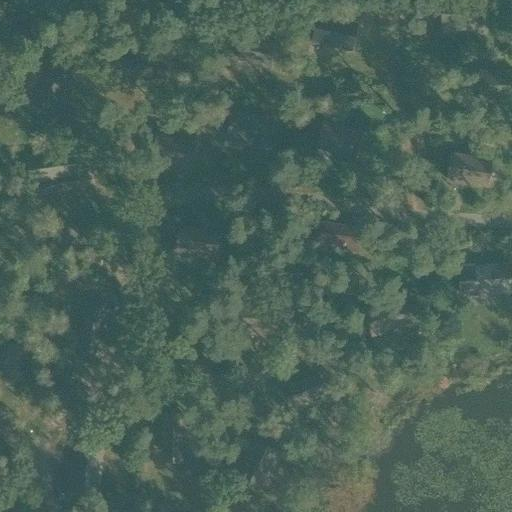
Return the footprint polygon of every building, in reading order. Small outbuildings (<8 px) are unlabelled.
[(457,29),(481,29),(482,4),(443,3),(442,28),(443,28),(443,23),(457,23),(457,29)] [(318,17),(313,42),(314,42),(315,37),(328,40),(327,45),(351,50),(357,25),(318,17)] [(269,67),(273,38),(263,37),(262,44),(242,41),(239,60),(252,61),(252,65),(269,67)] [(147,80),(164,84),(171,56),(161,53),(159,60),(140,55),(135,73),(148,77),(147,80)] [(34,107),(32,105),(31,106),(56,120),(57,119),(54,118),(69,91),(66,89),(74,75),(48,61),(43,70),(49,73),(39,91),(42,93),(34,107)] [(511,74),(479,74),(479,99),(480,99),(480,94),(494,94),(494,99),(511,99),(511,74)] [(243,137),(242,142),(266,148),(271,123),(233,114),(228,139),(229,140),(230,134),(243,137)] [(325,123),(323,128),(317,147),(318,148),(320,143),(333,147),(331,152),(355,159),(362,134),(325,123)] [(158,135),(151,160),(152,160),(154,155),(167,158),(165,163),(189,170),(196,145),(158,135)] [(33,195),(32,193),(32,192),(43,190),(42,181),(61,178),(62,182),(78,180),(78,181),(79,181),(73,144),(72,144),(73,150),(26,157),(31,195),(33,195)] [(453,156),(448,181),(449,181),(450,176),(463,178),(462,183),(487,187),(492,162),(453,156)] [(340,249),(357,252),(361,230),(330,225),(327,244),(341,246),(340,249)] [(219,234),(180,228),(176,253),(177,253),(178,248),(192,250),(191,255),(215,259),(219,234)] [(492,293),(511,291),(511,266),(476,269),(476,274),(461,275),(461,270),(460,270),(461,295),(478,294),(478,289),(491,288),(492,293)] [(410,327),(405,302),(366,311),(372,336),(373,335),(372,330),(385,327),(386,332),(410,327)] [(102,327),(105,327),(108,310),(87,306),(81,337),(99,340),(102,327)] [(278,334),(280,308),(241,306),(239,331),(240,331),(240,326),(254,327),(254,332),(278,334)] [(12,367),(15,369),(22,350),(1,342),(0,343),(0,377),(7,380),(12,367)] [(290,388),(297,405),(309,400),(310,403),(326,397),(318,376),(290,388)] [(185,433),(185,415),(163,415),(163,446),(182,446),(182,433),(185,433)] [(238,478),(261,489),(261,488),(257,486),(263,474),(267,476),(278,454),(255,443),(238,478)] [(101,447),(79,445),(76,476),(95,478),(96,464),(99,464),(101,447)] [(21,494),(22,500),(0,501),(0,511),(24,511),(23,494),(21,494)]
